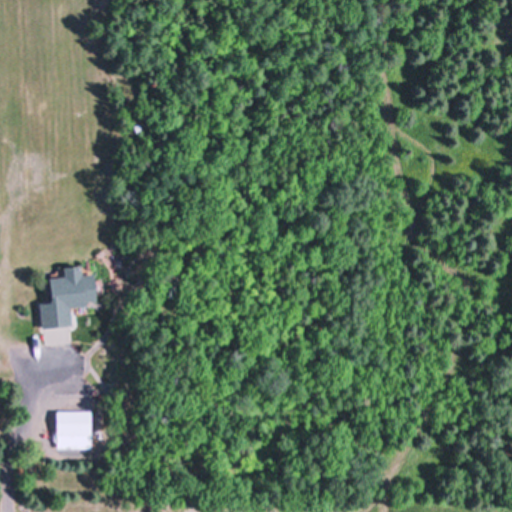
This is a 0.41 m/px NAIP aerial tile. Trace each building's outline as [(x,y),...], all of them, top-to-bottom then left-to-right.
[(52,276),(54,276),(67,275),(66,265),(83,264),(84,273),(95,272),(97,272),(98,279),(99,294),(99,299),(88,300),(89,305),(72,307),(73,325),(44,328),(41,302),(54,301),(52,276)] [(186,275),(196,280),(192,287),(182,283),(186,275)] [(163,278),(179,280),(177,297),(161,295),(163,278)] [(60,409),(93,409),(94,446),(60,446),(60,439),(57,439),(57,432),(60,431),(60,409)] [(96,412),(105,412),(105,427),(96,427),(96,412)]
